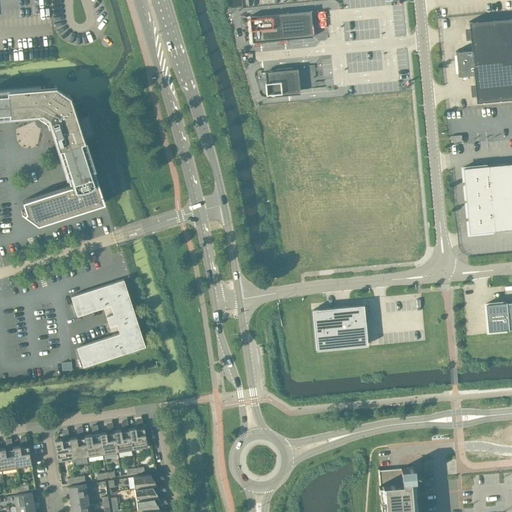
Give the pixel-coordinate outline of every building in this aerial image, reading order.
[(311,11),(250,16),(252,42),(255,42),(255,45),(261,44),(260,41),(273,40),(278,40),(278,43),(283,42),(287,42),(287,39),(303,38),(313,37),(312,27),(313,27),(313,24),(312,24),(311,11)] [(476,102),(482,102),(511,98),(511,17),(469,22),(471,50),(455,51),(458,76),(474,74),(476,98),(476,102)] [(268,85),(266,86),(267,90),(267,97),(294,94),(293,86),(292,75),(292,69),(273,71),(267,71),(268,83),(268,85)] [(54,89),(44,90),(37,90),(37,88),(40,88),(40,86),(0,89),(0,116),(38,113),(36,117),(39,119),(39,120),(39,121),(39,122),(39,123),(40,123),(40,124),(41,124),(42,124),(43,124),(44,123),(47,125),(50,121),(70,185),(22,201),(26,211),(24,214),(38,224),(104,203),(74,109),(73,109),(74,112),(72,113),(63,95),(54,89)] [(511,162),(463,168),(466,200),(511,195),(511,162)] [(511,195),(466,200),(469,233),(511,229),(511,195)] [(123,279),(71,296),(77,316),(110,305),(113,314),(107,316),(110,326),(117,324),(120,333),(77,347),(83,366),(145,346),(123,279)] [(508,329),(505,302),(485,304),(488,331),(508,329)] [(367,344),(363,305),(313,310),(317,349),(367,344)] [(128,428),(129,430),(132,449),(147,447),(144,428),(136,429),(135,427),(128,428)] [(132,449),(129,430),(121,432),(121,430),(113,431),(114,433),(117,452),(132,449)] [(117,452),(114,433),(106,434),(106,432),(99,433),(99,435),(102,454),(117,452)] [(102,454),(99,435),(91,436),(91,434),(84,435),(84,437),(87,456),(102,454)] [(87,456),(84,437),(76,439),(76,437),(69,438),(69,440),(72,459),(87,456)] [(72,459),(69,440),(62,441),(61,439),(54,440),(57,461),(72,459)] [(31,465),(28,446),(20,447),(20,445),(12,447),(13,449),(16,467),(31,465)] [(16,467),(13,449),(5,450),(5,448),(0,448),(0,462),(1,470),(16,467)] [(416,511),(414,480),(415,480),(414,467),(413,467),(412,465),(411,465),(411,467),(396,469),(379,470),(379,467),(378,467),(381,511),(416,511)] [(157,486),(150,474),(132,476),(134,489),(152,486),(156,486),(157,486)] [(87,495),(85,484),(66,487),(68,487),(70,498),(87,495)] [(158,497),(152,486),(134,489),(136,501),(154,498),(158,497),(158,498),(158,497)] [(31,493),(33,493),(33,492),(14,495),(16,506),(33,503),(31,493)] [(88,505),(87,495),(70,498),(71,507),(88,505)] [(160,510),(154,498),(136,501),(137,511),(155,511),(159,510),(159,511),(160,510)] [(34,511),(33,503),(16,506),(16,511),(34,511)]
